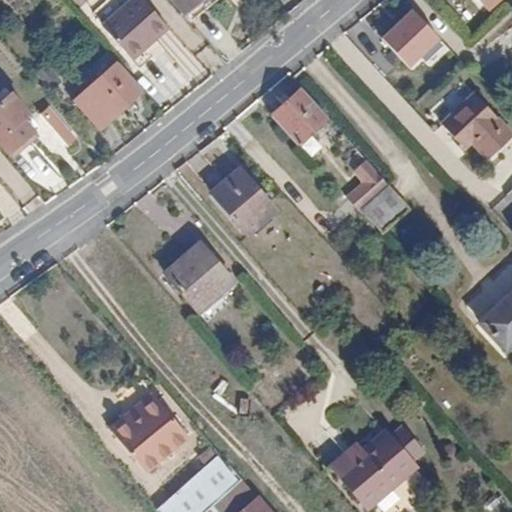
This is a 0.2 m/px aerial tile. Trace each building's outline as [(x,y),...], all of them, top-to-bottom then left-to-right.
[(166,27),(141,0),(131,0),(101,28),(130,60),(144,48),(141,45),(151,36),(153,38),(166,27)] [(172,0),(186,15),(203,0),(172,0)] [(203,0),(186,15),(194,23),(220,0),(203,0)] [(480,0),(494,14),(508,0),(480,0)] [(447,42),(417,10),(385,39),(415,71),(447,42)] [(79,94),(104,122),(140,90),(115,62),(79,94)] [(301,89),(270,117),(297,147),(327,119),(301,89)] [(23,113),(6,94),(0,99),(0,144),(10,156),(32,137),(17,118),(23,113)] [(104,122),(79,94),(72,100),(97,128),(104,122)] [(473,145),(486,160),(511,137),(475,95),(441,125),(464,152),(473,145)] [(34,118),(44,138),(54,134),(44,113),(34,118)] [(511,137),(486,160),(489,162),(511,141),(511,137)] [(239,168),(211,192),(245,233),(274,208),(239,168)] [(409,210),(387,187),(359,212),(379,236),(409,210)] [(198,242),(164,270),(197,309),(231,280),(198,242)] [(507,352),(511,346),(511,293),(479,324),(507,352)] [(155,396),(143,407),(147,412),(160,402),(155,396)] [(135,423),(119,436),(150,473),(191,438),(160,402),(147,412),(143,407),(131,418),(135,423)] [(135,423),(131,418),(116,431),(119,436),(135,423)] [(402,427),(400,428),(422,454),(424,453),(402,427)] [(389,438),(410,464),(422,454),(400,428),(389,438)] [(344,452),(341,455),(376,496),(412,466),(410,464),(389,438),(385,433),(351,460),(344,452)] [(376,496),(341,455),(330,464),(365,505),(376,496)] [(217,459),(155,511),(201,511),(238,482),(217,459)] [(241,479),(238,482),(201,511),(233,511),(254,494),(241,479)] [(269,511),(257,498),(240,511),(269,511)]
